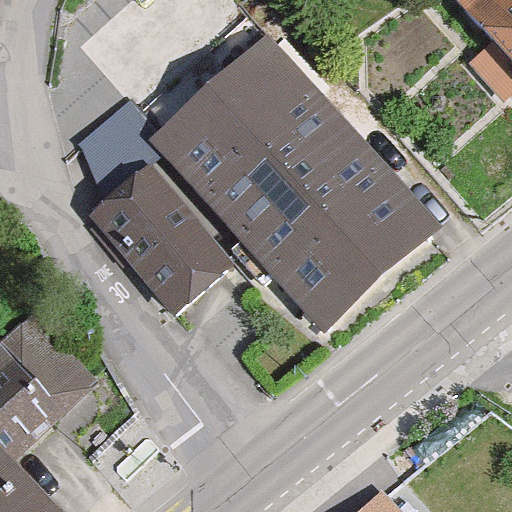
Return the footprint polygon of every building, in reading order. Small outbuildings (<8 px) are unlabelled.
[(240,0),(115,0),(76,32),(254,249),(368,157),(240,0)] [(511,0),(451,0),(484,38),(452,66),(496,117),(511,103),(511,0)] [(431,234),(368,157),(254,249),(317,326),(431,234)] [(169,324),(233,269),(142,165),(78,220),(169,324)] [(0,511),(49,511),(7,468),(94,386),(25,314),(0,337),(0,511)] [(345,511),(374,511),(361,498),(345,511)]
